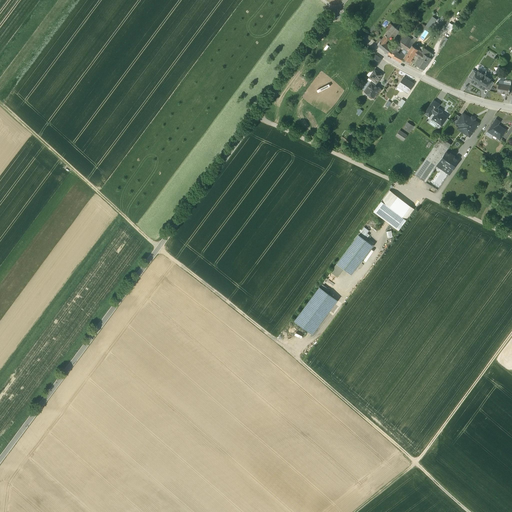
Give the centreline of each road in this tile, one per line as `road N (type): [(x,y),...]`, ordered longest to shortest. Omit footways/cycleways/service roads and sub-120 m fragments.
road 1 (track): [(0,104),(413,460)]
road 2 (unclassified): [(257,116),(0,460)]
road 3 (unclassified): [(511,236),(257,116)]
road 4 (track): [(358,511),(400,478),(511,336)]
road 5 (residential): [(511,109),(400,68),(336,11)]
road 6 (unclassified): [(336,11),(257,116)]
